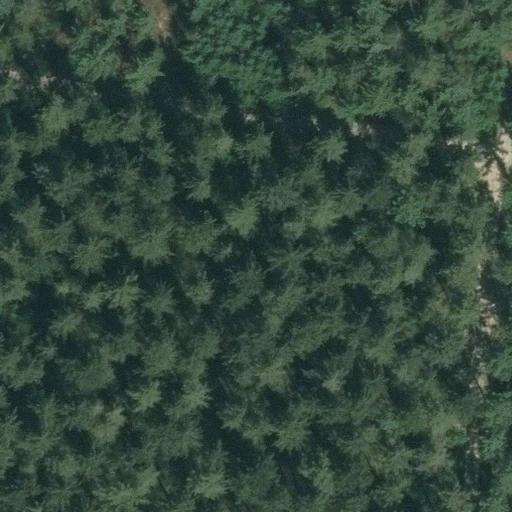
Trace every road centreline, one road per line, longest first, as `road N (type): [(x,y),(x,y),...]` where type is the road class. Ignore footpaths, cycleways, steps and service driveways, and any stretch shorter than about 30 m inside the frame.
road 1 (track): [(494,151),(0,82)]
road 2 (track): [(465,511),(479,312)]
road 3 (track): [(479,312),(494,151)]
